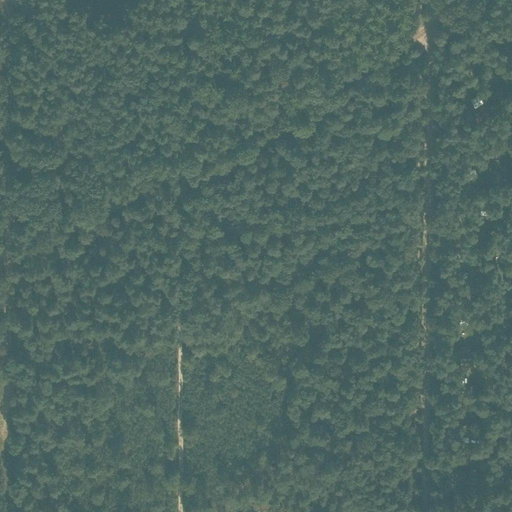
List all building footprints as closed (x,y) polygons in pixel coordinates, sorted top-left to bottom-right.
[(485,79),(489,86),(497,81),(492,74),(485,79)] [(485,156),(489,163),(496,159),(492,152),(485,156)] [(466,170),(459,175),(465,182),(471,177),(466,170)] [(460,356),(468,356),(468,348),(460,347),(460,356)] [(459,425),(459,436),(470,436),(470,425),(459,425)]
